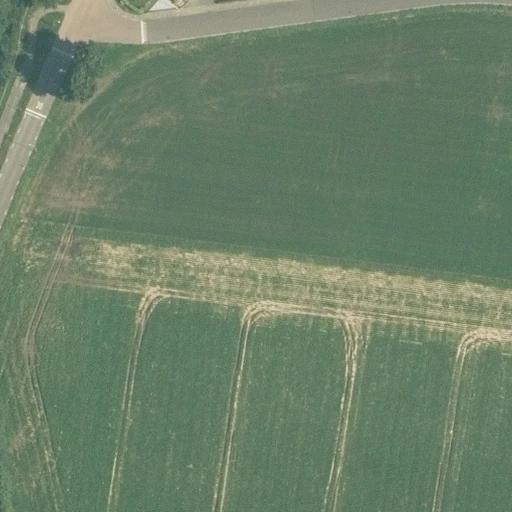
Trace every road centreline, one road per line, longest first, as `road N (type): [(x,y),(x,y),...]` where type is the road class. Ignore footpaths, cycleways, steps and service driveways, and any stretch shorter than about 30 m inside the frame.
road 1 (residential): [(399,0),(158,34),(121,33),(78,18)]
road 2 (tertiary): [(0,199),(78,18)]
